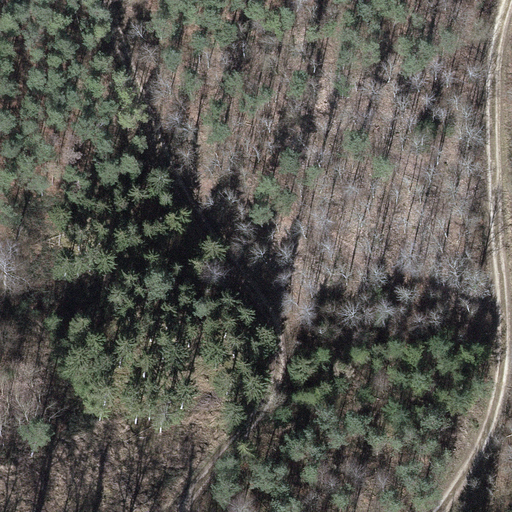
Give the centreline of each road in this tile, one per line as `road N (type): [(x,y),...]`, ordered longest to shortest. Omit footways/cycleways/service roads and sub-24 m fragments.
road 1 (track): [(110,0),(178,187),(239,283),(280,328),(262,411),(189,511)]
road 2 (track): [(510,0),(485,72),(501,203),(507,390),(439,511)]
